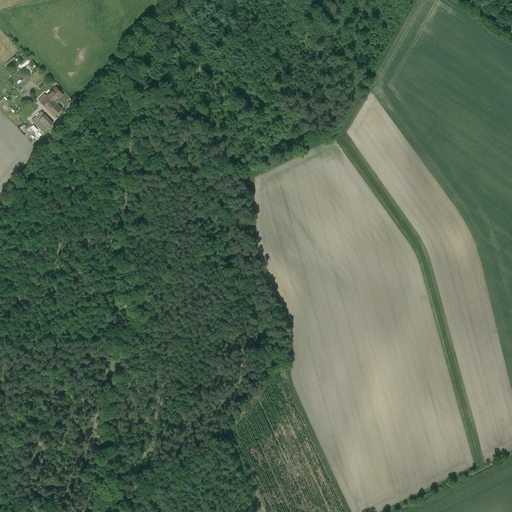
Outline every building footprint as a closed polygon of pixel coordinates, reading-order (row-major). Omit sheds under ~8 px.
[(26,58),(18,65),(22,69),(30,62),(26,58)] [(45,98),(41,102),(48,109),(55,102),(63,95),(56,87),(45,98)] [(55,102),(48,109),(55,116),(62,109),(55,102)] [(41,111),(32,120),(44,132),(47,129),(39,120),(45,115),(41,111)] [(53,123),(45,115),(39,120),(47,129),(53,123)] [(23,123),(18,127),(25,135),(30,131),(23,123)]
